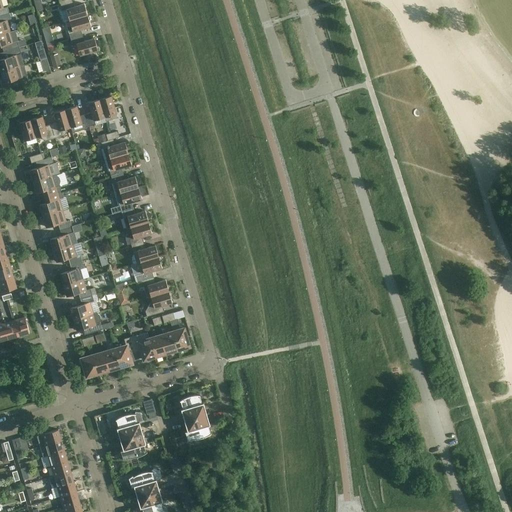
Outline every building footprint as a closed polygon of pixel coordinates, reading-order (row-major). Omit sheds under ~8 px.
[(3,8),(0,0),(0,15),(9,13),(7,7),(3,8)] [(69,21),(88,15),(87,15),(85,7),(84,4),(81,5),(74,7),(72,1),(60,5),(62,11),(66,10),(69,20),(69,21)] [(11,19),(9,13),(0,15),(0,34),(9,32),(6,21),(11,19)] [(65,22),(70,39),(82,36),(81,30),(87,28),(91,27),(90,23),(87,16),(88,16),(88,15),(69,21),(69,20),(65,22)] [(0,46),(5,45),(7,51),(19,48),(14,31),(10,32),(9,32),(0,34),(0,46)] [(82,36),(70,39),(72,46),(76,44),(80,55),(85,54),(87,59),(86,59),(87,59),(94,55),(93,55),(92,52),(98,50),(95,42),(94,38),(91,39),(91,40),(84,42),(82,36)] [(41,41),(34,43),(36,49),(43,47),(41,41)] [(0,68),(1,72),(20,66),(16,55),(21,54),(19,48),(7,51),(9,57),(0,59),(0,68)] [(57,55),(50,57),(53,68),(54,69),(61,67),(57,55)] [(50,69),(47,58),(40,60),(44,71),(50,69)] [(20,66),(1,72),(4,84),(5,83),(27,76),(24,65),(20,66)] [(105,117),(106,121),(118,118),(112,99),(111,96),(108,97),(100,99),(105,117)] [(85,114),(89,126),(95,124),(94,120),(105,117),(100,99),(99,99),(92,102),(92,101),(88,102),(89,106),(91,113),(85,114)] [(66,109),(65,109),(71,128),(71,127),(77,126),(78,129),(80,130),(86,129),(86,127),(89,126),(85,114),(80,116),(78,109),(77,106),(73,107),(66,109)] [(70,128),(71,128),(65,109),(57,112),(54,113),(55,116),(57,123),(51,125),(54,136),(57,136),(57,137),(64,135),(66,132),(65,129),(70,128)] [(55,138),(54,136),(51,125),(45,126),(43,120),(43,119),(42,116),(39,117),(31,119),(36,138),(37,138),(36,137),(41,136),(42,139),(46,140),(55,138)] [(36,138),(31,119),(30,119),(30,120),(23,122),(19,123),(20,126),(25,141),(36,138)] [(106,135),(108,141),(113,139),(119,137),(118,131),(106,135)] [(106,135),(97,137),(98,138),(99,143),(101,142),(108,141),(106,135)] [(101,149),(104,160),(128,153),(126,145),(125,142),(121,143),(114,145),(113,139),(108,141),(101,142),(103,148),(101,149)] [(60,154),(67,152),(65,145),(58,147),(60,154)] [(51,156),(59,154),(57,148),(49,150),(51,156)] [(31,163),(39,161),(43,160),(41,153),(29,157),(31,163)] [(108,172),(109,171),(111,177),(123,174),(121,168),(128,166),(132,165),(131,161),(130,161),(128,154),(128,153),(104,160),(108,172)] [(30,170),(33,181),(52,176),(49,165),(53,163),(51,157),(43,160),(39,161),(41,167),(30,170),(30,169),(30,170)] [(49,195),(61,192),(59,184),(60,182),(59,178),(57,176),(56,174),(52,176),(33,181),(37,193),(48,189),(49,195)] [(111,184),(114,195),(138,188),(138,187),(136,180),(135,176),(131,177),(125,179),(123,174),(111,177),(113,183),(111,184)] [(119,206),(121,212),(133,208),(131,202),(138,200),(142,199),(141,196),(138,188),(114,195),(118,206),(119,206)] [(40,204),(43,216),(62,210),(59,199),(63,198),(61,192),(49,195),(51,201),(41,204),(40,204)] [(121,212),(126,229),(130,228),(148,222),(146,214),(145,211),(142,212),(135,214),(133,208),(121,212)] [(65,221),(62,210),(43,216),(47,228),(47,227),(58,224),(59,230),(72,226),(70,220),(65,221)] [(148,222),(130,228),(126,229),(128,235),(126,235),(125,238),(127,245),(131,244),(131,246),(143,243),(142,237),(148,235),(152,234),(151,230),(148,223),(149,223),(148,222)] [(50,238),(53,250),(72,245),(69,234),(73,232),(72,226),(59,230),(61,236),(51,239),(50,238)] [(100,236),(93,238),(96,247),(99,257),(106,254),(103,245),(100,236)] [(133,264),(159,257),(159,256),(158,257),(156,249),(155,245),(152,246),(145,248),(143,243),(131,246),(133,253),(131,257),(133,264)] [(70,264),(82,261),(80,255),(76,256),(72,245),(53,250),(57,262),(68,258),(70,264)] [(5,255),(0,256),(0,268),(9,266),(7,257),(5,257),(5,255)] [(141,281),(153,277),(152,271),(158,269),(162,268),(161,265),(159,257),(133,264),(135,273),(134,273),(137,282),(141,281)] [(60,273),(64,285),(82,279),(79,268),(84,267),(82,261),(70,264),(71,270),(61,273),(60,273)] [(0,280),(11,277),(11,275),(12,274),(9,266),(0,268),(0,280)] [(11,277),(0,280),(0,292),(16,288),(13,279),(12,279),(11,277)] [(147,286),(151,297),(169,291),(168,291),(166,283),(165,280),(162,281),(155,283),(153,277),(141,281),(143,287),(147,286)] [(82,279),(64,285),(67,297),(68,297),(67,296),(78,293),(80,299),(92,295),(90,289),(86,290),(82,279)] [(147,317),(152,315),(164,312),(162,306),(169,304),(172,303),(171,299),(169,292),(169,291),(151,297),(152,302),(151,302),(145,311),(147,317)] [(70,307),(74,319),(93,314),(89,303),(94,301),(92,295),(80,299),(81,305),(71,308),(71,307),(70,307)] [(93,314),(74,319),(77,331),(78,331),(78,330),(84,329),(85,335),(90,333),(92,333),(102,330),(101,327),(100,324),(100,322),(100,321),(101,320),(100,316),(99,315),(98,314),(97,312),(93,314)] [(184,328),(179,330),(176,319),(175,319),(173,313),(162,316),(164,323),(169,321),(172,332),(178,350),(189,346),(184,328)] [(14,320),(18,336),(29,333),(25,317),(14,320)] [(129,320),(131,328),(141,325),(138,317),(129,320)] [(14,320),(3,324),(8,339),(18,336),(14,320)] [(178,350),(172,332),(161,335),(166,353),(169,352),(170,354),(178,351),(178,350)] [(137,335),(130,337),(134,350),(140,348),(144,360),(155,357),(155,356),(150,338),(149,339),(147,333),(137,335)] [(161,335),(150,338),(155,356),(155,357),(155,358),(164,356),(163,354),(166,353),(161,335)] [(93,336),(82,340),(84,346),(95,343),(93,336)] [(120,367),(121,367),(132,363),(128,352),(134,350),(130,337),(124,339),(126,345),(115,349),(120,367)] [(115,349),(104,352),(109,370),(112,369),(113,371),(121,368),(121,367),(120,367),(115,349)] [(104,352),(92,355),(98,373),(97,373),(98,375),(106,372),(106,371),(109,370),(104,352)] [(98,373),(92,355),(81,359),(86,377),(97,373),(98,373)] [(146,360),(140,363),(143,369),(149,365),(146,360)] [(56,395),(53,383),(47,385),(51,397),(56,395)] [(189,396),(195,417),(206,414),(204,407),(203,408),(202,404),(203,404),(203,403),(201,403),(199,396),(200,396),(200,395),(195,395),(192,395),(189,396)] [(184,421),(195,417),(189,396),(185,398),(182,399),(179,401),(180,401),(183,409),(181,409),(181,410),(183,410),(184,413),(182,414),(184,421)] [(151,399),(143,401),(147,414),(148,414),(155,412),(151,399)] [(125,415),(131,436),(142,433),(140,426),(139,427),(138,423),(139,423),(139,422),(137,422),(135,415),(135,414),(132,414),(129,414),(125,415)] [(195,417),(201,438),(206,437),(208,435),(211,433),(210,433),(208,426),(210,425),(209,424),(208,424),(207,421),(208,421),(206,414),(195,417)] [(119,432),(118,433),(120,439),(131,436),(125,415),(121,417),(118,418),(115,420),(116,420),(118,428),(116,428),(117,429),(118,429),(119,432)] [(187,440),(192,441),(192,440),(192,439),(194,439),(197,439),(201,438),(195,417),(184,421),(186,427),(187,427),(188,430),(187,431),(185,432),(187,440)] [(36,436),(39,447),(61,440),(58,429),(36,436)] [(144,445),(146,444),(145,443),(144,443),(143,440),(144,439),(142,433),(131,436),(137,457),(141,456),(144,454),(147,452),(146,452),(144,445)] [(133,458),(137,457),(131,436),(120,439),(122,446),(123,446),(124,449),(123,449),(123,450),(120,451),(118,452),(120,459),(122,459),(128,460),(128,458),(130,458),(133,458)] [(12,440),(16,454),(21,452),(19,447),(20,446),(18,438),(12,440)] [(43,457),(48,456),(47,456),(64,451),(61,440),(39,447),(43,457)] [(3,443),(7,456),(12,455),(8,441),(3,443)] [(48,456),(51,466),(67,461),(64,451),(47,456),(48,456)] [(54,476),(70,471),(67,461),(51,466),(54,476)] [(152,469),(152,472),(149,471),(146,472),(142,473),(148,494),(159,490),(157,484),(156,484),(155,481),(156,480),(163,478),(163,477),(160,478),(158,470),(158,471),(158,470),(152,469)] [(70,471),(54,476),(49,477),(52,488),(57,487),(73,482),(70,471)] [(137,497),(148,494),(142,473),(138,474),(135,476),(133,477),(132,475),(128,478),(129,479),(131,486),(131,487),(134,486),(134,487),(135,490),(137,497)] [(73,482),(57,487),(60,497),(77,492),(73,482)] [(162,502),(162,501),(162,500),(161,501),(160,498),(161,497),(159,490),(148,494),(153,511),(160,511),(161,511),(164,510),(163,509),(163,510),(161,502),(162,502)] [(60,497),(63,507),(80,502),(77,492),(60,497)] [(153,511),(148,494),(137,497),(139,504),(140,503),(141,507),(140,507),(140,508),(142,508),(143,511),(153,511)] [(82,511),(80,502),(63,507),(64,511),(82,511)]
